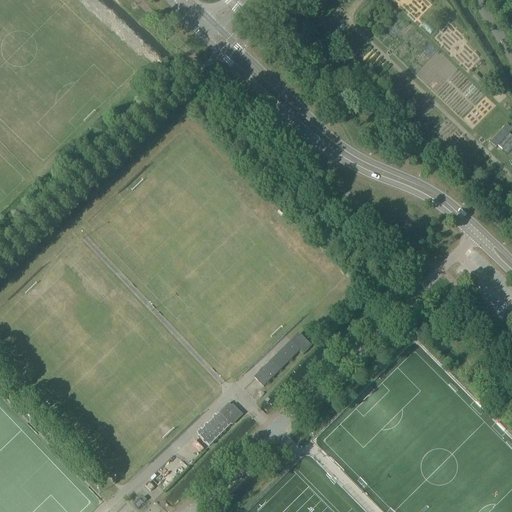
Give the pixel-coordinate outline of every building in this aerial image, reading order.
[(508,134),(511,130),(506,126),(502,130),(508,135),(508,134)] [(501,150),(507,155),(511,149),(511,137),(508,135),(497,147),(501,150)] [(497,146),(499,144),(494,139),(490,144),(491,144),(495,148),(497,146)] [(322,325),(325,328),(330,323),(327,320),(322,325)] [(254,379),(254,380),(263,388),(300,351),(290,342),(254,379)] [(197,435),(209,447),(240,416),(228,404),(197,435)] [(154,489),(149,483),(145,487),(150,492),(154,489)]
